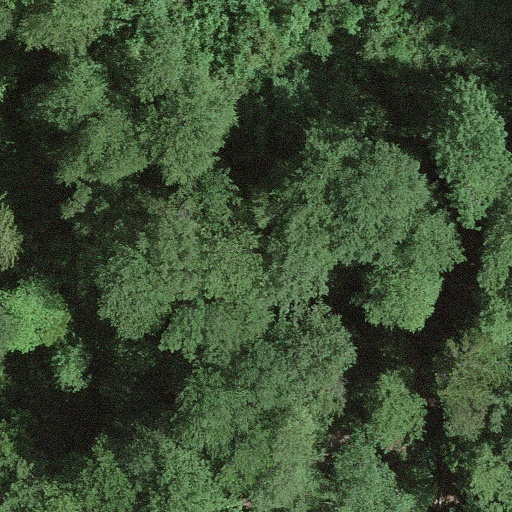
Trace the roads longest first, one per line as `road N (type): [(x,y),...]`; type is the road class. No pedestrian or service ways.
road 1 (track): [(511,337),(359,448),(222,511)]
road 2 (track): [(218,511),(64,498),(0,472)]
